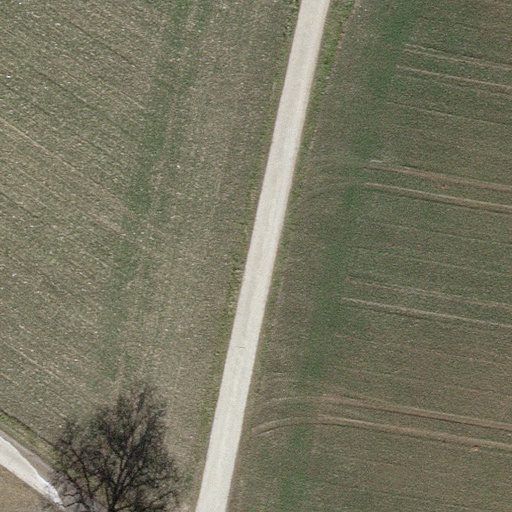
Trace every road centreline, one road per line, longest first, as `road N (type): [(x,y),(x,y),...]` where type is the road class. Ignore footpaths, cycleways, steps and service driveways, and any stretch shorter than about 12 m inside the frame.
road 1 (track): [(214,511),(326,0)]
road 2 (track): [(100,511),(0,438)]
